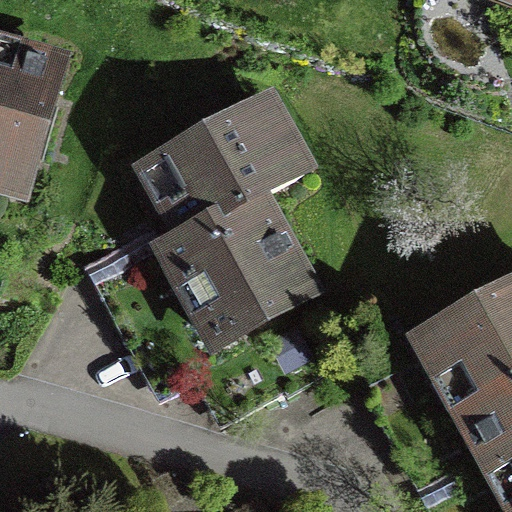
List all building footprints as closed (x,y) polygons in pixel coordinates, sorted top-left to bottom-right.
[(0,186),(21,192),(57,68),(17,56),(14,68),(0,64),(0,186)] [(177,197),(166,203),(184,237),(163,249),(186,289),(196,283),(211,309),(200,315),(217,344),(308,294),(257,201),(304,176),(267,109),(160,168),(177,197)] [(93,284),(155,255),(145,234),(83,263),(93,284)] [(229,417),(274,394),(246,340),(202,363),(153,270),(111,292),(164,394),(206,372),(229,417)] [(443,379),(453,373),(477,415),(466,421),(496,475),(507,469),(511,478),(511,293),(423,343),(443,379)] [(324,374),(290,313),(251,334),(285,396),(324,374)] [(375,394),(422,482),(462,461),(415,373),(375,394)] [(425,510),(487,482),(477,460),(415,489),(425,510)] [(446,511),(489,511),(481,494),(446,511)]
